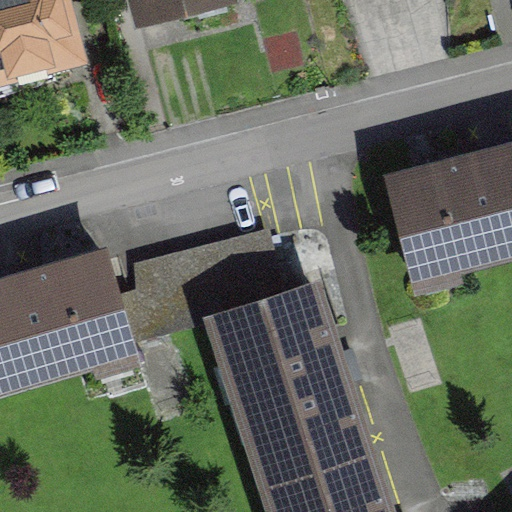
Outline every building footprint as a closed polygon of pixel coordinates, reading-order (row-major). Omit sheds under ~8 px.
[(66,0),(0,0),(0,90),(85,67),(66,0)] [(235,0),(126,0),(136,33),(237,7),(235,0)] [(511,148),(389,179),(417,293),(511,269),(511,148)] [(107,253),(0,282),(0,408),(139,369),(107,253)] [(207,322),(263,493),(375,457),(320,286),(207,322)] [(263,493),(268,511),(392,511),(375,457),(263,493)]
